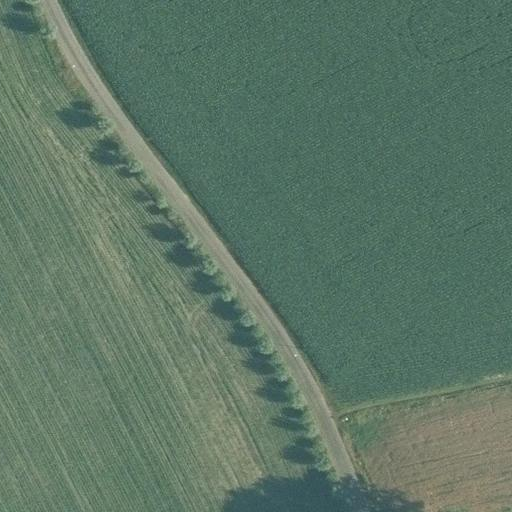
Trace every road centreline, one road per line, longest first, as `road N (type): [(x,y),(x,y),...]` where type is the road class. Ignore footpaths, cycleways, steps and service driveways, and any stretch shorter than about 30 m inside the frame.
road 1 (unclassified): [(359,511),(320,411),(63,49),(37,0)]
road 2 (track): [(511,361),(320,411)]
